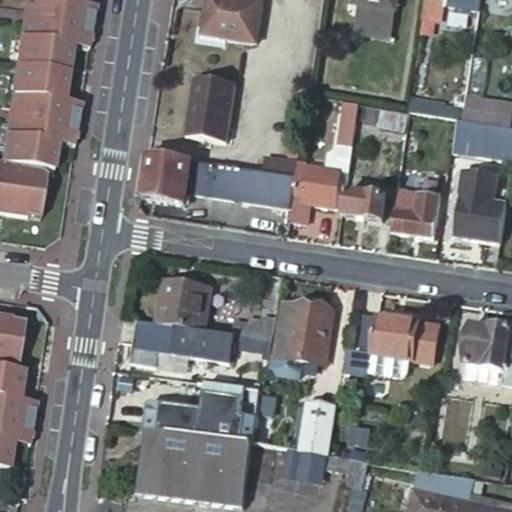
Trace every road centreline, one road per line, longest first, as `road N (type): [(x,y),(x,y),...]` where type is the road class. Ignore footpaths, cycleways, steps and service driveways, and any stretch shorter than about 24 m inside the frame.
road 1 (unclassified): [(511,292),(102,232)]
road 2 (tertiary): [(102,232),(138,0)]
road 3 (tertiary): [(61,511),(95,288)]
